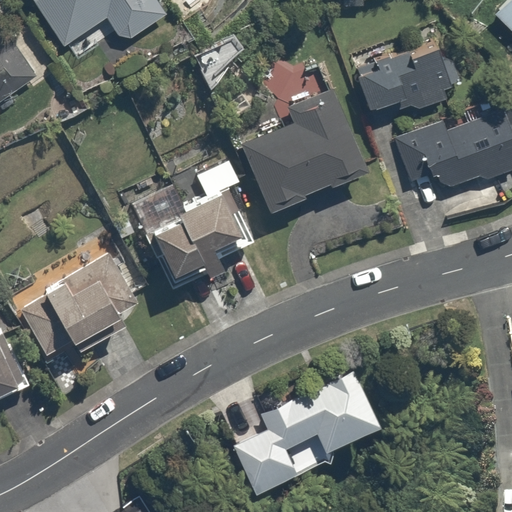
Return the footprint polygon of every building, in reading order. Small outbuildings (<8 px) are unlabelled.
[(163,4),(160,0),(39,0),(64,36),(104,9),(120,33),(163,4)] [(511,0),(497,0),(487,11),(511,34),(511,0)] [(0,109),(45,76),(0,17),(0,109)] [(343,58),(361,117),(456,87),(438,29),(343,58)] [(341,173),(369,159),(328,78),(280,102),(289,119),(234,147),(271,219),(345,181),(341,173)] [(413,199),(511,172),(507,157),(511,155),(511,122),(508,106),(396,137),(406,176),(413,199)] [(172,179),(128,202),(139,223),(131,227),(158,277),(253,227),(226,177),(183,200),(172,179)] [(110,245),(41,286),(75,344),(125,316),(121,308),(140,298),(110,245)] [(4,320),(0,321),(0,391),(29,380),(4,320)] [(282,398),(279,391),(256,401),(263,419),(258,421),(245,390),(217,401),(247,475),(305,452),(296,429),(314,422),(319,435),(373,413),(352,362),(305,381),(308,387),(282,398)] [(147,511),(137,495),(118,507),(114,501),(97,511),(147,511)]
